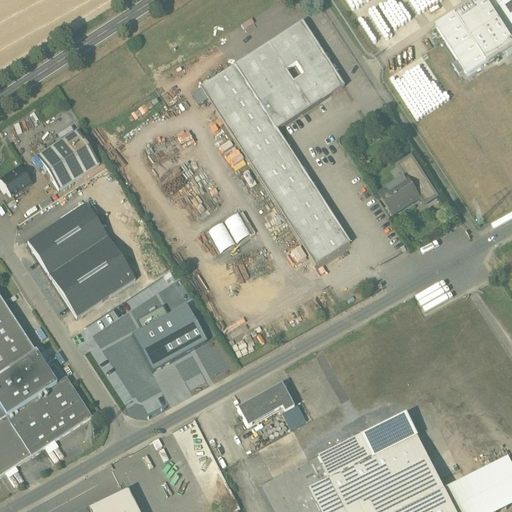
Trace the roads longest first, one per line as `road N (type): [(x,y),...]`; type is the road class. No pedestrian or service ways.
road 1 (unclassified): [(130,443),(511,229)]
road 2 (unclassified): [(130,443),(0,242)]
road 3 (secondary): [(157,0),(0,101)]
road 4 (unclassified): [(6,511),(130,443)]
